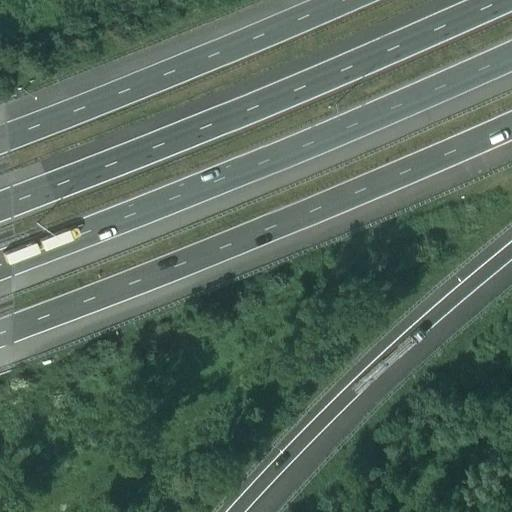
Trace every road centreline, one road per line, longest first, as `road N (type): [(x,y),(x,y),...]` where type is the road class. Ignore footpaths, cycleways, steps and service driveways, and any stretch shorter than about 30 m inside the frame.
road 1 (motorway): [(0,276),(511,56)]
road 2 (motorway): [(0,338),(511,127)]
road 3 (motorway): [(502,0),(0,208)]
road 4 (motorway): [(239,511),(396,347),(511,248)]
road 5 (motorway): [(337,0),(0,141)]
